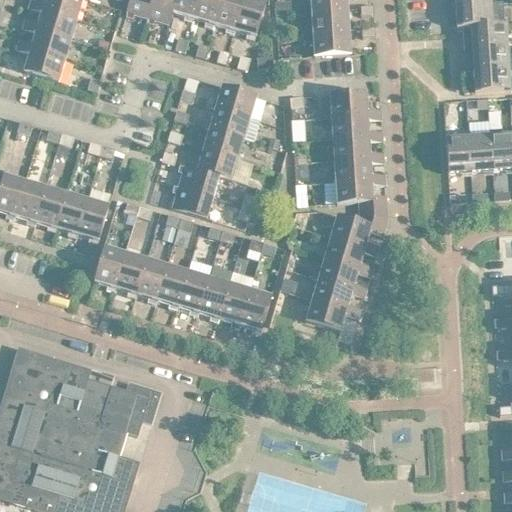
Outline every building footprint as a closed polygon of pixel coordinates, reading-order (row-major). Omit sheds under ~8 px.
[(35,0),(34,4),(47,8),(48,4),(83,14),(86,0),(35,0)] [(153,14),(157,0),(134,0),(132,8),(133,8),(132,12),(138,14),(140,10),(153,14)] [(175,20),(179,7),(178,7),(179,0),(157,0),(153,14),(154,14),(152,18),(159,20),(160,16),(175,20)] [(198,18),(199,13),(202,0),(179,0),(178,7),(179,7),(191,11),(189,15),(198,18)] [(218,24),(220,20),(219,19),(225,0),(202,0),(199,13),(211,17),(210,21),(218,24)] [(239,30),(240,26),(247,0),(225,0),(219,19),(220,20),(232,23),(231,27),(239,30)] [(247,0),(240,26),(253,29),(252,34),(260,36),(261,32),(262,32),(271,0),(247,0)] [(280,0),(281,10),(297,9),(296,0),(280,0)] [(316,0),(317,9),(353,6),(353,0),(316,0)] [(462,24),(476,23),(476,22),(498,21),(498,20),(497,4),(502,4),(501,0),(475,0),(461,1),(462,24)] [(366,2),(367,12),(380,11),(379,1),(366,2)] [(28,25),(41,29),(42,25),(76,35),(83,14),(48,4),(47,8),(44,19),(31,15),(28,25)] [(317,9),(318,30),(355,28),(353,6),(317,9)] [(476,22),(476,23),(477,44),(511,42),(511,19),(498,20),(498,21),(476,22)] [(368,23),(368,33),(381,33),(381,22),(368,23)] [(22,46),(35,49),(36,46),(70,56),(76,35),(42,25),(41,29),(38,40),(25,36),(22,46)] [(355,28),(318,30),(320,52),(356,50),(355,28)] [(181,46),(190,48),(194,36),(184,33),(181,46)] [(104,43),(114,46),(117,39),(106,35),(104,43)] [(201,52),(211,55),(215,42),(205,39),(201,52)] [(511,42),(477,44),(479,66),(511,64),(511,42)] [(222,58),(232,61),(235,48),(226,45),(222,58)] [(36,46),(35,49),(30,67),(64,77),(70,56),(36,46)] [(246,52),(243,64),(253,67),(256,54),(246,52)] [(262,54),(263,65),(279,64),(278,52),(262,54)] [(511,64),(479,66),(480,89),(511,86),(511,64)] [(93,85),(102,88),(106,76),(96,73),(93,85)] [(217,102),(221,104),(256,114),(262,93),(227,82),(223,95),(219,94),(217,102)] [(188,85),(185,95),(198,99),(201,89),(188,85)] [(336,91),(337,113),(373,111),(373,107),(372,89),(336,91)] [(295,94),(297,104),(309,102),(308,92),(295,94)] [(211,123),(215,124),(250,135),(256,114),(221,104),(217,116),(213,115),(211,123)] [(182,106),(179,116),(192,119),(194,110),(182,106)] [(337,113),(338,135),(374,133),(374,128),(373,117),(387,116),(386,106),(373,107),(373,111),(337,113)] [(507,125),(506,107),(494,107),(495,125),(501,125),(507,125)] [(23,126),(35,130),(38,120),(25,117),(23,126)] [(204,144),(209,145),(243,155),(250,135),(215,124),(211,137),(207,135),(204,144)] [(52,135),(64,139),(67,129),(55,125),(52,135)] [(498,167),(511,165),(511,129),(501,130),(501,125),(495,125),(495,131),(496,130),(498,167)] [(477,168),(498,167),(496,130),(495,131),(480,132),(479,126),(473,127),(473,132),(474,132),(477,168)] [(176,127),(173,136),(186,140),(188,130),(176,127)] [(338,135),(340,157),(376,154),(375,150),(375,139),(388,138),(387,128),(374,128),(374,133),(338,135)] [(454,170),(477,168),(474,132),(473,132),(458,133),(458,128),(451,128),(454,170)] [(67,129),(64,139),(77,143),(80,133),(67,129)] [(276,133),(274,142),(282,145),(285,136),(276,133)] [(93,147),(106,151),(108,141),(96,138),(93,147)] [(108,141),(106,151),(118,155),(121,145),(108,141)] [(201,156),(198,164),(225,172),(224,173),(237,177),(243,155),(209,145),(205,157),(201,156)] [(170,147),(167,157),(179,161),(182,151),(170,147)] [(340,157),(341,178),(377,176),(377,172),(376,160),(389,159),(389,149),(375,150),(376,154),(340,157)] [(302,159),(312,158),(311,151),(302,151),(302,159)] [(188,169),(184,183),(218,193),(224,173),(225,172),(198,164),(190,161),(190,162),(186,161),(184,167),(188,169)] [(19,216),(20,211),(31,177),(9,170),(0,201),(0,205),(12,209),(11,213),(19,216)] [(377,176),(341,178),(342,200),(392,197),(391,192),(378,193),(377,182),(391,181),(390,171),(377,172),(377,176)] [(40,222),(41,218),(51,183),(31,177),(20,211),(33,215),(32,219),(40,222)] [(313,202),(312,180),(301,180),(303,203),(313,202)] [(218,193),(184,183),(179,181),(177,188),(182,189),(177,204),(212,214),(218,193)] [(61,228),(62,224),(72,189),(51,183),(41,218),(54,221),(52,225),(61,228)] [(511,187),(499,188),(500,197),(511,196),(511,187)] [(81,234),(83,230),(93,195),(72,189),(62,224),(74,227),(73,232),(81,234)] [(251,189),(247,202),(257,204),(260,192),(251,189)] [(478,190),(478,198),(493,197),(493,189),(478,190)] [(471,199),(470,190),(455,191),(456,200),(471,199)] [(93,195),(83,230),(95,233),(94,238),(102,240),(103,236),(104,236),(114,201),(93,195)] [(130,208),(142,212),(145,202),(133,198),(130,208)] [(145,202),(142,212),(155,215),(157,205),(145,202)] [(257,204),(247,202),(243,214),(253,217),(257,204)] [(171,220),(183,224),(186,214),(174,210),(171,220)] [(342,212),(336,233),(371,243),(372,240),(375,229),(388,233),(393,215),(393,210),(365,212),(363,218),(342,212)] [(186,214),(183,224),(196,227),(199,218),(186,214)] [(179,238),(183,224),(172,220),(168,234),(179,238)] [(213,232),(225,236),(228,226),(216,223),(213,232)] [(228,226),(225,236),(238,240),(240,230),(228,226)] [(336,233),(330,254),(364,264),(366,260),(369,249),(382,253),(384,244),(372,240),(371,243),(336,233)] [(254,245),(266,248),(269,238),(257,235),(254,245)] [(269,238),(266,248),(279,252),(282,242),(269,238)] [(120,288),(121,284),(131,249),(110,242),(100,277),(113,281),(112,285),(120,288)] [(141,294),(142,290),(152,255),(131,249),(121,284),(134,287),(132,291),(141,294)] [(330,254),(324,275),(358,285),(359,281),(363,270),(375,274),(378,264),(366,260),(364,264),(330,254)] [(161,300),(162,296),(173,261),(152,255),(142,290),(154,293),(153,298),(161,300)] [(182,306),(183,302),(193,267),(173,261),(162,296),(175,299),(174,304),(182,306)] [(203,312),(204,308),(214,273),(193,267),(183,302),(196,306),(194,310),(203,312)] [(223,318),(225,314),(235,279),(214,273),(204,308),(216,312),(215,316),(223,318)] [(289,275),(286,286),(295,289),(298,277),(289,275)] [(324,275),(317,295),(352,306),(353,302),(356,291),(369,295),(372,285),(359,281),(358,285),(324,275)] [(244,325),(245,320),(256,286),(235,279),(225,314),(237,318),(236,322),(244,325)] [(256,286),(245,320),(258,324),(257,328),(265,331),(266,326),(267,327),(277,292),(256,286)] [(352,306),(317,295),(311,317),(346,327),(350,312),(363,315),(366,306),(353,302),(352,306)] [(511,320),(511,315),(499,316),(499,325),(511,323),(511,320)] [(24,344),(0,420),(0,492),(64,511),(127,511),(145,458),(124,452),(127,443),(132,428),(143,432),(148,416),(157,419),(166,388),(135,378),(132,387),(117,382),(93,375),(96,366),(24,344)] [(511,347),(501,348),(501,357),(511,355),(511,347)]
